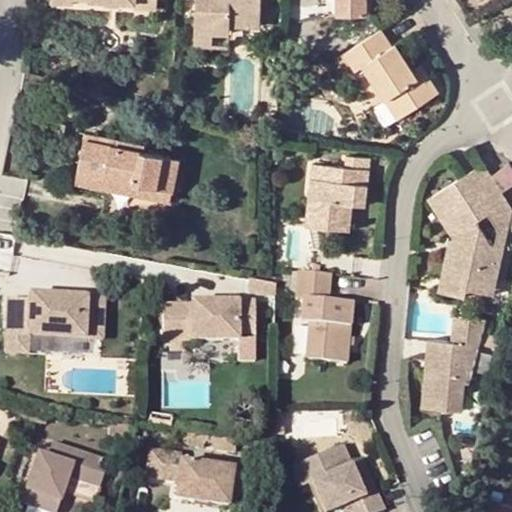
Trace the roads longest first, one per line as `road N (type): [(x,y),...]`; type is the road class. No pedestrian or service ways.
road 1 (residential): [(422,511),(387,410),(401,222),(418,167),(507,109)]
road 2 (residential): [(431,0),(507,109)]
